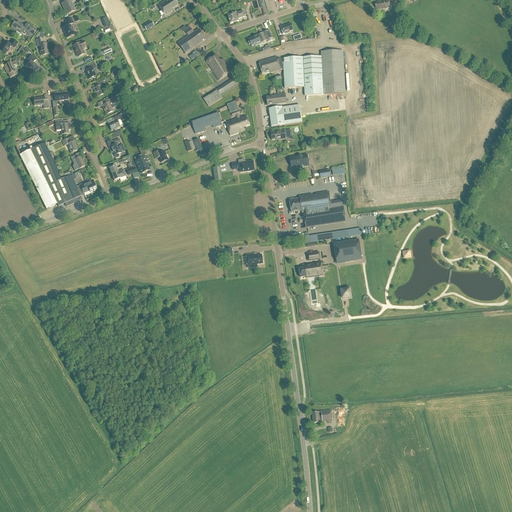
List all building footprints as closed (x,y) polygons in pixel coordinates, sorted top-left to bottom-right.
[(69,0),(61,4),(64,10),(73,5),(71,2),(75,1),(74,0),(69,0)] [(178,5),(174,0),(169,0),(166,2),(165,1),(158,6),(164,16),(173,10),(172,9),(178,5)] [(381,2),(377,2),(377,4),(375,4),(376,11),(391,8),(389,0),(384,1),(384,3),(381,3),(381,2)] [(254,3),(256,11),(262,9),(260,1),(254,3)] [(73,5),(64,10),(66,15),(79,9),(78,7),(74,9),(73,5)] [(245,17),(243,11),(236,13),(228,15),(230,24),(239,21),(238,19),(245,17)] [(73,24),(71,18),(65,21),(67,26),(62,28),(67,39),(74,35),(70,25),(73,24)] [(27,32),(28,33),(28,35),(32,37),(37,30),(32,27),(33,26),(27,23),(25,27),(17,22),(16,24),(14,22),(11,28),(16,31),(17,30),(25,35),(27,32)] [(151,22),(143,26),(146,31),(154,27),(151,22)] [(291,24),(282,27),(285,34),(290,33),(290,32),(293,31),(291,24)] [(193,32),(191,29),(186,32),(188,36),(178,43),(185,54),(206,39),(199,30),(198,31),(197,30),(193,32)] [(273,38),(269,30),(261,34),(260,34),(252,37),(253,38),(249,40),(252,47),(255,45),(255,46),(264,42),(273,38)] [(43,45),(41,39),(36,40),(37,47),(39,46),(40,52),(41,56),(48,55),(47,47),(47,44),(43,45)] [(17,44),(12,40),(9,44),(4,41),(0,47),(0,51),(5,55),(11,46),(14,48),(17,44)] [(85,46),(83,42),(80,44),(79,43),(73,46),(78,58),(84,54),(81,48),(85,46)] [(199,50),(189,57),(192,61),(202,54),(199,50)] [(303,58),(278,59),(281,70),(284,69),(285,88),(305,88),(305,97),(346,94),(343,51),(321,53),(322,57),(303,58)] [(219,62),(215,55),(207,61),(207,62),(206,62),(208,65),(209,64),(209,65),(211,69),(219,81),(232,73),(223,59),(219,62)] [(36,60),(32,56),(27,60),(29,62),(25,66),(33,75),(39,69),(33,63),(36,60)] [(277,57),(259,62),(262,74),(266,73),(266,74),(270,72),(270,73),(281,70),(278,59),(277,57)] [(16,75),(12,67),(18,64),(18,63),(20,63),(18,60),(10,64),(10,63),(3,66),(6,72),(7,72),(10,78),(16,75)] [(97,69),(96,67),(94,63),(87,66),(88,69),(85,71),(89,79),(92,78),(95,79),(97,74),(96,73),(97,69)] [(235,78),(203,99),(209,107),(222,98),(221,96),(239,84),(235,78)] [(106,79),(103,81),(96,84),(97,87),(94,88),(98,97),(105,94),(102,89),(109,86),(106,79)] [(68,100),(67,93),(54,94),(56,106),(60,105),(59,101),(68,100)] [(274,96),(267,97),(268,106),(275,105),(287,104),(286,94),(274,95),(274,96)] [(45,101),(44,97),(33,99),(34,106),(43,105),(44,109),(49,109),(48,101),(45,101)] [(117,104),(116,103),(113,97),(104,101),(105,104),(102,106),(106,115),(113,112),(112,109),(114,108),(113,105),(117,104)] [(241,117),(240,118),(239,114),(240,114),(239,111),(235,102),(227,105),(230,113),(234,112),(234,113),(232,114),(233,117),(236,115),(237,119),(226,123),(231,136),(245,131),(243,127),(250,125),(247,117),(241,119),(241,117)] [(283,108),(269,109),(272,127),(285,126),(285,125),(302,123),(300,106),(283,108)] [(123,114),(119,116),(118,116),(112,118),(114,121),(108,124),(111,131),(120,127),(117,121),(120,120),(121,122),(125,120),(123,114)] [(192,123),(196,135),(206,131),(205,129),(214,126),(215,128),(222,126),(218,114),(192,123)] [(69,134),(68,130),(70,130),(69,123),(63,124),(62,121),(55,122),(56,128),(56,131),(61,130),(62,135),(69,134)] [(287,137),(287,139),(288,139),(293,140),(292,136),(291,129),(284,130),(275,131),(275,132),(271,132),(272,141),(278,140),(279,141),(286,140),(286,138),(285,137),(287,137)] [(63,146),(65,145),(67,145),(71,153),(78,150),(74,142),(70,143),(68,139),(61,142),(63,146)] [(114,156),(115,157),(116,158),(117,158),(118,158),(119,157),(119,156),(118,154),(125,151),(123,145),(121,145),(119,139),(112,142),(114,145),(110,147),(112,150),(110,150),(112,153),(113,153),(114,156)] [(192,142),(196,152),(203,150),(199,139),(192,142)] [(33,149),(20,156),(46,210),(57,204),(58,207),(65,204),(66,207),(70,206),(75,204),(73,200),(75,199),(76,203),(82,200),(80,197),(81,197),(77,187),(72,176),(71,176),(62,180),(60,175),(55,164),(50,154),(47,148),(47,147),(45,143),(40,146),(33,149)] [(192,144),(185,146),(188,154),(195,152),(192,144)] [(160,153),(159,151),(153,153),(155,159),(159,158),(161,163),(168,160),(164,152),(160,153)] [(144,159),(147,157),(145,153),(141,155),(143,159),(135,162),(141,174),(150,170),(144,159)] [(72,161),(74,165),(73,167),(74,171),(85,166),(81,157),(77,159),(76,155),(70,158),(72,161)] [(290,158),(290,159),(292,167),(296,167),(296,168),(301,167),(301,170),(299,171),(300,175),(306,174),(305,170),(304,170),(304,167),(309,166),(307,155),(290,158)] [(239,163),(232,164),(233,170),(233,171),(240,170),(240,173),(255,171),(253,162),(244,163),(243,161),(239,161),(239,163)] [(109,169),(112,175),(123,171),(122,167),(117,169),(116,166),(109,169)] [(126,171),(128,176),(136,173),(134,168),(126,171)] [(344,168),(332,170),(334,176),(346,174),(344,168)] [(60,175),(62,180),(71,176),(69,171),(60,175)] [(123,171),(112,175),(114,181),(125,177),(123,171)] [(80,186),(77,187),(81,197),(84,195),(83,193),(89,190),(90,193),(97,190),(92,180),(86,183),(84,184),(80,186)] [(302,214),(304,213),(306,228),(346,222),(342,201),(330,203),(329,193),(299,197),(300,199),(290,201),(291,213),(302,211),(302,214)] [(308,233),(305,234),(307,244),(310,244),(361,236),(360,229),(309,237),(308,233)] [(334,244),(337,264),(362,260),(359,240),(334,244)] [(307,255),(308,262),(320,260),(319,253),(307,255)] [(258,256),(258,254),(246,255),(248,268),(258,267),(257,265),(263,265),(262,255),(258,256)] [(302,266),(303,270),(299,270),(300,278),(306,277),(306,279),(323,276),(321,263),(304,266),(302,266)] [(347,289),(340,290),(342,300),(348,299),(347,289)] [(327,422),(327,423),(332,422),(330,410),(319,412),(311,413),(313,424),(321,423),(321,422),(322,422),(322,423),(324,423),(324,422),(327,422)]
